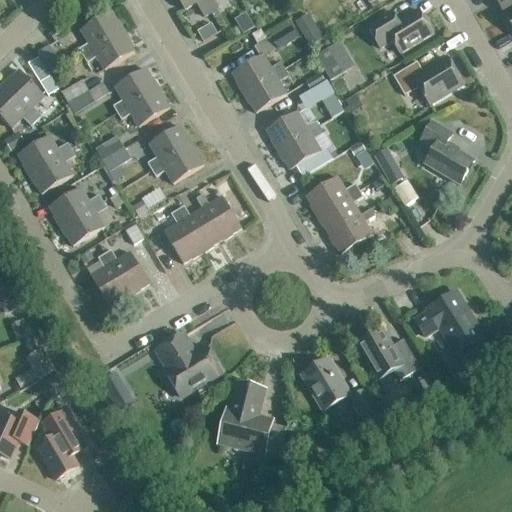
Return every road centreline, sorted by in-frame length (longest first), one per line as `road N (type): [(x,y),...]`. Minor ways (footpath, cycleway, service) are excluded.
road 1 (residential): [(238,290),(222,287),(108,354),(0,174)]
road 2 (residential): [(294,247),(146,0)]
road 3 (unclassified): [(323,511),(511,409)]
road 4 (residential): [(336,314),(473,247)]
road 5 (residential): [(238,290),(236,302),(258,340),(281,346),(336,314)]
